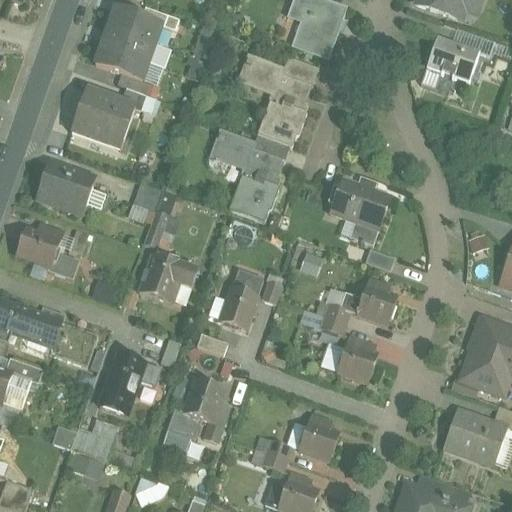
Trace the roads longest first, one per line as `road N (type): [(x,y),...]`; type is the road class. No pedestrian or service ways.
road 1 (residential): [(375,49),(444,231),(450,287),(402,428)]
road 2 (residential): [(250,371),(402,428)]
road 3 (residential): [(51,46),(0,196)]
road 4 (residential): [(315,165),(349,64),(375,49)]
